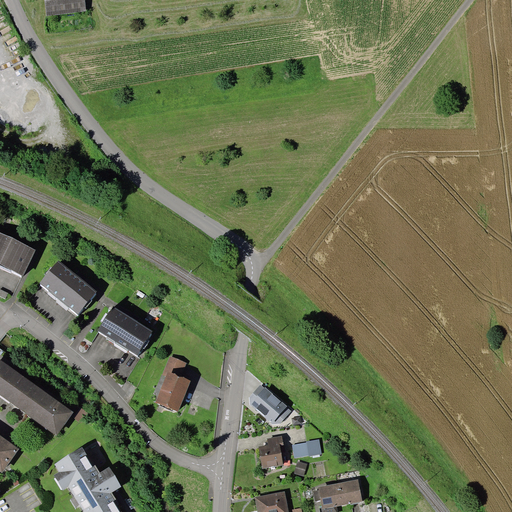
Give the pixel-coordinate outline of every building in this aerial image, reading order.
[(84,0),(44,0),(47,16),(86,11),(84,0)] [(0,232),(0,264),(23,276),(36,250),(0,232)] [(58,261),(40,283),(78,315),(96,292),(58,261)] [(110,310),(97,331),(138,356),(153,331),(111,305),(109,309),(110,310)] [(187,363),(170,356),(162,375),(166,376),(168,371),(181,377),(187,363)] [(0,395),(18,408),(35,385),(0,359),(0,395)] [(168,371),(166,376),(155,402),(178,411),(191,380),(181,377),(168,371)] [(264,388),(261,384),(249,397),(250,404),(273,424),(281,424),(292,411),(286,407),(287,406),(265,387),(264,388)] [(73,412),(35,385),(18,408),(56,436),(73,412)] [(88,412),(81,407),(73,418),(80,423),(88,412)] [(294,417),(292,418),(293,425),(302,424),(301,415),(294,416),(294,417)] [(0,434),(0,471),(2,473),(19,449),(0,434)] [(258,446),(262,469),(283,465),(280,445),(283,445),(282,436),(267,438),(268,445),(258,446)] [(322,454),(319,439),(306,441),(306,442),(292,445),(295,458),(309,456),(322,454)] [(92,463),(82,447),(54,464),(59,472),(54,475),(63,490),(68,487),(74,497),(70,499),(75,508),(79,505),(83,511),(121,511),(120,511),(119,511),(113,501),(116,499),(112,492),(121,487),(109,467),(100,472),(93,462),(92,463)] [(297,461),(294,474),(304,476),(307,464),(297,461)] [(358,479),(339,483),(343,505),(362,501),(358,479)] [(339,483),(318,487),(319,490),(314,491),(315,501),(320,500),(322,511),(338,511),(337,506),(343,505),(339,483)] [(255,497),(257,511),(288,511),(285,491),(255,497)]
